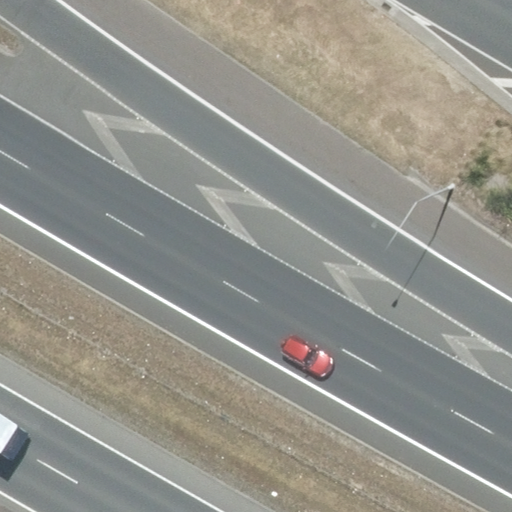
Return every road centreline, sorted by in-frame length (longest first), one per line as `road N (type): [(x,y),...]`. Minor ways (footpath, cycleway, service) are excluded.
road 1 (motorway): [(16,0),(511,320)]
road 2 (motorway): [(0,166),(142,254),(511,455)]
